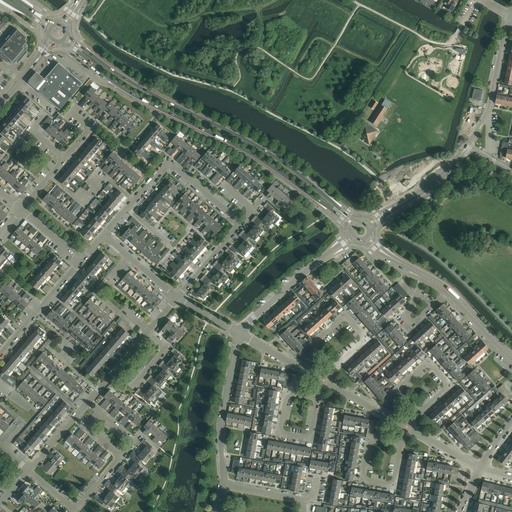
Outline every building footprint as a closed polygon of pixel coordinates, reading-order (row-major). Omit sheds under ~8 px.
[(445,0),(444,1),(445,2),(444,4),(448,6),(449,7),(448,9),(452,12),(455,6),(459,0),(458,0),(445,0)] [(0,45),(0,54),(10,64),(12,62),(14,64),(16,62),(18,63),(20,61),(21,61),(22,60),(23,59),(24,58),(25,57),(25,56),(26,54),(28,52),(26,50),(27,48),(25,47),(27,45),(25,43),(27,41),(25,40),(27,38),(16,28),(14,29),(0,45)] [(46,81),(37,91),(60,111),(83,84),(58,63),(44,80),(46,81)] [(46,81),(44,80),(37,73),(28,83),(37,91),(46,81)] [(87,97),(80,106),(82,108),(89,99),(95,93),(96,91),(92,87),(85,95),(87,97)] [(474,92),(473,99),(481,101),(482,93),(483,91),(474,89),(474,92)] [(497,95),(495,103),(501,104),(503,96),(504,92),(500,92),(500,94),(497,93),(497,95)] [(92,102),(88,106),(90,108),(94,103),(100,97),(95,93),(89,99),(92,102)] [(26,97),(22,102),(37,115),(39,112),(31,104),(32,102),(26,97)] [(97,106),(93,110),(95,112),(99,107),(104,101),(100,97),(94,103),(97,106)] [(381,105),(370,122),(376,126),(387,109),(391,103),(385,100),(381,105)] [(101,110),(98,114),(100,115),(103,111),(109,105),(104,101),(99,107),(101,110)] [(374,101),(370,107),(374,110),(378,103),(374,101)] [(19,103),(17,105),(18,106),(24,112),(26,109),(35,117),(37,115),(22,102),(21,103),(20,103),(19,103)] [(106,113),(100,120),(102,122),(109,114),(115,108),(113,105),(113,104),(111,103),(110,103),(109,105),(103,111),(106,113)] [(18,106),(14,111),(29,124),(31,122),(22,114),(24,112),(18,106)] [(112,116),(108,120),(110,122),(114,118),(120,112),(115,108),(109,114),(112,116)] [(11,113),(9,114),(10,115),(10,116),(16,121),(18,119),(27,126),(29,124),(14,111),(12,113),(11,113)] [(117,120),(109,129),(111,130),(119,122),(124,116),(125,115),(120,111),(120,112),(114,118),(117,120)] [(10,116),(6,120),(21,133),(23,131),(14,123),(16,121),(10,116)] [(121,124),(118,128),(120,130),(123,126),(129,120),(124,116),(119,122),(121,124)] [(6,120),(2,125),(8,130),(10,128),(19,136),(21,133),(6,120)] [(126,128),(122,132),(124,134),(128,130),(133,124),(129,120),(123,126),(126,128)] [(48,128),(46,130),(51,134),(60,124),(58,122),(56,125),(55,125),(53,127),(51,125),(50,125),(48,128)] [(364,123),(356,136),(369,145),(378,131),(368,125),(364,123)] [(60,124),(51,134),(55,138),(60,133),(57,131),(60,128),(59,128),(61,125),(60,124)] [(130,132),(127,136),(129,138),(138,128),(133,124),(128,130),(130,132)] [(155,127),(154,129),(166,140),(169,142),(171,139),(161,131),(163,129),(158,124),(157,124),(156,124),(155,126),(155,127)] [(2,125),(0,127),(0,131),(13,143),(15,141),(6,133),(8,130),(2,125)] [(60,133),(55,138),(60,142),(69,132),(73,127),(71,125),(65,132),(63,132),(62,131),(60,133)] [(154,129),(150,133),(155,138),(157,136),(164,142),(166,140),(154,129)] [(69,132),(60,142),(65,146),(69,141),(66,138),(68,136),(71,133),(69,132)] [(150,133),(146,138),(156,147),(159,149),(161,148),(158,145),(155,143),(154,139),(155,138),(150,133)] [(0,134),(0,143),(7,149),(9,147),(3,141),(5,139),(0,134)] [(177,135),(171,142),(176,146),(181,139),(177,135)] [(96,138),(92,143),(99,149),(103,144),(96,138)] [(146,138),(142,143),(147,147),(150,149),(152,146),(155,148),(156,147),(146,138)] [(173,150),(169,155),(171,157),(171,156),(175,152),(178,148),(181,150),(186,144),(181,139),(176,146),(173,150)] [(92,143),(88,148),(95,153),(99,149),(92,143)] [(142,143),(138,147),(152,159),(154,157),(145,150),(147,147),(142,143)] [(176,161),(178,163),(191,148),(192,147),(192,146),(188,143),(187,143),(186,144),(181,150),(184,152),(180,157),(180,156),(176,161)] [(134,152),(138,156),(140,157),(141,156),(143,156),(151,162),(153,160),(152,159),(138,147),(134,152)] [(88,148),(84,152),(91,158),(95,153),(88,148)] [(191,148),(178,163),(180,165),(181,164),(188,156),(190,158),(196,152),(197,151),(194,148),(193,148),(193,149),(191,148)] [(208,151),(195,166),(197,168),(205,159),(207,161),(212,155),(208,151)] [(84,152),(80,157),(87,163),(95,170),(97,168),(89,160),(91,158),(84,152)] [(113,153),(107,159),(112,163),(117,157),(115,155),(116,155),(116,154),(113,152),(113,153)] [(183,167),(185,169),(189,164),(192,160),(195,162),(201,156),(196,152),(190,158),(183,167)] [(210,164),(202,172),(204,174),(217,159),(212,155),(207,161),(210,164)] [(80,157),(76,162),(83,167),(88,172),(91,175),(93,172),(85,165),(87,163),(80,157)] [(109,167),(105,171),(107,174),(111,168),(114,165),(116,167),(122,161),(117,157),(112,163),(109,166),(109,167)] [(217,159),(204,174),(207,176),(214,168),(216,170),(222,163),(223,162),(218,158),(217,159)] [(116,167),(109,176),(111,177),(119,169),(121,171),(127,165),(122,161),(116,167)] [(76,162),(72,166),(79,172),(83,167),(76,162)] [(219,172),(211,180),(213,182),(226,168),(222,163),(216,170),(219,172)] [(7,164),(0,172),(0,175),(0,176),(0,177),(2,179),(3,179),(8,173),(5,171),(7,168),(9,166),(7,164)] [(121,171),(119,174),(121,175),(123,173),(126,175),(131,169),(127,165),(121,171)] [(72,166),(68,171),(83,184),(85,182),(77,174),(79,172),(72,166)] [(239,166),(226,181),(229,183),(236,174),(239,176),(244,170),(243,169),(243,168),(242,166),(241,166),(241,167),(239,166)] [(226,168),(213,182),(216,185),(224,176),(226,178),(231,172),(226,168)] [(131,169),(126,175),(128,178),(126,180),(128,182),(136,173),(131,169)] [(8,173),(3,179),(3,178),(8,182),(17,172),(15,170),(13,173),(12,172),(10,175),(8,173)] [(241,178),(234,187),(236,189),(249,174),(244,170),(239,176),(241,178)] [(68,171),(64,176),(70,181),(73,179),(81,186),(83,184),(68,171)] [(17,172),(8,182),(12,186),(17,181),(17,180),(15,178),(17,177),(16,176),(18,174),(17,172)] [(136,173),(128,182),(130,183),(132,181),(135,183),(135,184),(136,183),(136,184),(137,184),(139,181),(138,180),(141,177),(136,173)] [(249,174),(236,189),(238,191),(244,184),(246,186),(253,178),(249,174)] [(61,180),(60,181),(66,186),(69,183),(71,185),(71,186),(77,191),(79,189),(70,181),(64,176),(62,177),(61,177),(60,179),(61,180)] [(249,188),(243,195),(245,197),(258,182),(259,181),(259,180),(255,177),(253,178),(246,186),(249,188)] [(17,181),(12,186),(17,190),(26,180),(24,178),(22,181),(21,180),(19,183),(17,181)] [(26,180),(17,190),(21,194),(26,189),(25,187),(24,185),(28,181),(26,180)] [(169,180),(165,184),(166,185),(177,195),(180,197),(182,195),(175,189),(177,187),(169,180)] [(258,182),(245,197),(248,199),(255,190),(258,192),(263,186),(258,182)] [(107,185),(106,187),(109,190),(110,192),(111,192),(114,195),(121,201),(125,196),(118,190),(116,193),(112,189),(107,185)] [(166,185),(163,189),(170,195),(172,193),(176,196),(177,195),(166,185)] [(270,193),(266,197),(269,198),(276,189),(275,188),(275,187),(275,186),(273,185),(272,185),(267,191),(270,193)] [(49,193),(43,199),(48,204),(55,195),(59,191),(61,189),(59,187),(52,195),(49,193)] [(276,189),(269,198),(271,200),(273,197),(276,199),(281,193),(283,191),(278,187),(276,189)] [(162,188),(159,192),(173,204),(175,202),(169,197),(170,195),(163,189),(162,188)] [(55,195),(48,204),(53,208),(59,201),(59,200),(57,198),(57,197),(61,193),(63,191),(61,189),(59,191),(55,195)] [(278,201),(275,205),(278,206),(286,197),(287,195),(283,191),(281,193),(276,199),(278,201)] [(159,192),(156,195),(157,196),(164,203),(165,201),(172,206),(173,204),(159,192)] [(184,194),(174,206),(176,208),(177,207),(180,203),(182,205),(188,198),(184,194)] [(114,195),(110,200),(117,205),(121,201),(114,195)] [(157,196),(153,200),(164,209),(167,212),(169,210),(162,204),(164,203),(157,196)] [(286,197),(278,206),(280,208),(283,204),(287,208),(293,202),(288,198),(287,199),(286,197)] [(181,210),(180,211),(181,213),(183,212),(192,201),(188,198),(182,205),(184,206),(181,210)] [(110,200),(106,204),(113,210),(117,205),(110,200)] [(153,200),(150,204),(157,210),(159,208),(165,214),(167,212),(164,209),(153,200)] [(59,201),(53,208),(58,212),(63,205),(65,203),(63,201),(61,203),(59,201)] [(181,213),(180,214),(182,216),(188,210),(190,211),(196,204),(192,201),(183,212),(181,213)] [(68,209),(62,216),(67,220),(73,213),(76,210),(76,209),(80,205),(78,203),(70,211),(68,209)] [(149,203),(146,207),(160,219),(162,218),(156,212),(157,210),(150,204),(149,203)] [(191,213),(186,219),(188,221),(200,208),(199,207),(200,206),(197,203),(196,204),(190,211),(191,213)] [(102,206),(100,208),(102,209),(109,215),(113,210),(106,204),(104,207),(102,206)] [(264,206),(263,206),(270,211),(266,216),(273,223),(275,224),(279,219),(279,218),(273,212),(274,211),(266,204),(265,204),(264,206)] [(63,205),(58,212),(62,216),(68,209),(63,205)] [(89,206),(87,208),(92,213),(93,212),(95,214),(95,215),(93,218),(94,218),(101,224),(105,219),(98,214),(94,210),(89,206)] [(146,207),(143,210),(144,211),(151,218),(152,216),(159,221),(160,219),(146,207)] [(200,208),(188,221),(190,222),(195,216),(197,218),(203,211),(200,208)] [(102,209),(98,214),(105,219),(109,215),(102,209)] [(144,211),(140,215),(154,227),(155,225),(149,220),(151,218),(144,211)] [(199,219),(194,226),(196,227),(198,225),(207,214),(203,211),(197,218),(199,219)] [(73,213),(67,220),(72,224),(77,217),(73,213)] [(207,214),(198,225),(200,227),(203,223),(205,224),(211,217),(207,214)] [(255,216),(253,218),(262,225),(264,223),(269,228),(273,223),(266,216),(261,221),(255,216)] [(206,226),(201,232),(203,234),(205,232),(215,221),(211,217),(205,224),(206,226)] [(79,218),(77,220),(80,223),(83,225),(86,228),(92,233),(96,229),(90,223),(88,226),(85,224),(82,221),(79,218)] [(94,218),(90,223),(96,229),(101,224),(94,218)] [(253,218),(251,221),(256,225),(252,229),(259,236),(264,231),(260,227),(262,225),(253,218)] [(75,223),(74,224),(76,226),(77,224),(84,230),(82,233),(85,236),(85,237),(88,239),(89,239),(91,236),(91,235),(92,233),(86,228),(83,225),(80,223),(77,220),(75,223)] [(215,221),(205,232),(207,233),(210,229),(212,231),(218,224),(215,221)] [(123,235),(121,237),(125,240),(127,239),(136,228),(140,223),(138,222),(134,226),(132,229),(130,227),(129,228),(123,235)] [(136,228),(127,239),(130,242),(137,235),(135,233),(142,225),(140,223),(136,228)] [(214,233),(211,236),(213,238),(221,228),(222,227),(218,224),(212,231),(214,233)] [(19,228),(13,234),(18,239),(24,232),(19,228)] [(243,230),(241,232),(249,240),(251,237),(255,241),(259,236),(252,229),(248,234),(243,230)] [(137,235),(130,242),(134,245),(144,234),(146,231),(145,230),(139,236),(137,235)] [(144,234),(134,245),(138,249),(144,241),(145,240),(143,239),(149,232),(147,231),(146,231),(144,234)] [(24,232),(18,239),(23,243),(28,236),(24,232)] [(241,232),(239,235),(245,240),(241,245),(248,251),(253,246),(249,243),(251,241),(249,240),(241,232)] [(198,233),(196,235),(200,238),(198,240),(205,247),(209,243),(198,233)] [(28,236),(23,243),(27,247),(33,240),(28,236)] [(151,241),(142,252),(146,255),(152,248),(150,246),(156,239),(154,237),(153,238),(151,241)] [(144,241),(138,249),(142,252),(151,241),(151,240),(150,239),(147,242),(145,240),(144,241)] [(188,239),(187,241),(193,246),(192,248),(199,254),(202,250),(191,241),(188,239)] [(191,241),(202,250),(205,247),(198,240),(196,242),(193,239),(191,241)] [(33,240),(27,247),(32,251),(38,244),(33,240)] [(152,248),(146,255),(149,258),(162,244),(160,242),(154,250),(152,248)] [(38,244),(32,251),(37,255),(42,248),(38,244)] [(162,244),(149,258),(153,262),(160,253),(158,252),(164,245),(162,244)] [(231,244),(229,247),(237,254),(239,252),(244,256),(248,251),(241,245),(237,249),(231,244)] [(186,246),(184,249),(195,258),(199,254),(192,248),(190,250),(186,246)] [(0,249),(0,253),(5,258),(7,259),(11,255),(9,253),(3,248),(1,250),(0,249)] [(227,248),(225,251),(230,255),(225,259),(233,266),(235,267),(239,263),(239,261),(234,257),(235,255),(227,248)] [(160,253),(153,262),(157,265),(170,250),(168,249),(162,255),(160,253)] [(184,249),(183,250),(187,254),(185,256),(192,262),(195,258),(184,249)] [(102,253),(98,257),(105,263),(107,265),(109,263),(107,261),(109,258),(102,253)] [(180,254),(178,256),(189,266),(192,262),(185,256),(183,257),(180,254)] [(55,256),(51,260),(58,266),(61,269),(65,273),(67,270),(59,264),(62,261),(55,256)] [(178,256),(176,258),(180,261),(178,263),(186,269),(189,266),(178,256)] [(98,257),(94,262),(100,268),(101,268),(103,269),(104,267),(102,266),(105,263),(98,257)] [(355,261),(353,263),(357,268),(364,262),(360,258),(357,260),(355,261)] [(217,260),(215,263),(223,270),(225,268),(229,272),(231,272),(235,267),(233,266),(225,259),(221,264),(217,260)] [(51,260),(47,265),(53,271),(58,266),(51,260)] [(94,262),(90,267),(96,272),(100,268),(94,262)] [(173,262),(171,264),(182,273),(186,269),(178,263),(177,265),(173,262)] [(364,262),(357,268),(361,272),(368,267),(364,262)] [(215,263),(213,265),(219,270),(215,275),(222,282),(223,282),(225,282),(228,278),(228,276),(222,271),(223,270),(215,263)] [(171,264),(169,266),(173,269),(172,271),(179,277),(182,273),(171,264)] [(47,265),(43,270),(49,275),(53,271),(47,265)] [(162,266),(161,268),(176,281),(179,277),(172,271),(170,273),(162,266)] [(90,267),(86,271),(92,277),(93,277),(96,279),(98,277),(94,275),(96,272),(90,267)] [(362,273),(360,274),(361,276),(363,274),(365,277),(372,271),(368,267),(361,272),(362,273)] [(43,270),(39,275),(45,280),(49,275),(43,270)] [(86,271),(82,276),(88,282),(89,281),(91,284),(93,282),(91,279),(92,277),(86,271)] [(365,277),(363,279),(367,283),(376,276),(372,271),(365,277)] [(128,273),(123,279),(127,284),(133,277),(128,273)] [(39,275),(35,279),(41,285),(45,280),(39,275)] [(204,275),(202,277),(211,284),(213,282),(218,287),(222,282),(215,275),(210,280),(204,275)] [(348,275),(343,279),(349,286),(351,283),(356,288),(358,286),(348,275)] [(82,276),(78,281),(84,286),(87,288),(88,286),(86,284),(88,282),(82,276)] [(367,283),(366,285),(367,287),(371,283),(373,286),(380,280),(379,280),(380,279),(378,277),(377,277),(376,276),(367,283)] [(133,277),(127,284),(132,287),(132,288),(138,281),(133,277)] [(202,277),(200,280),(205,283),(201,288),(208,295),(213,290),(209,287),(211,284),(202,277)] [(301,286),(295,292),(297,294),(299,293),(305,287),(312,281),(307,277),(301,282),(299,284),(301,286)] [(35,279),(31,284),(37,290),(38,289),(41,285),(35,279)] [(343,279),(339,283),(344,290),(345,290),(346,291),(348,289),(352,293),(354,292),(349,286),(343,279)] [(373,286),(371,288),(375,292),(384,285),(380,280),(373,286)] [(5,283),(0,289),(0,290),(4,294),(10,288),(14,283),(12,281),(8,286),(5,283)] [(78,281),(74,285),(80,291),(82,293),(84,291),(82,289),(84,286),(78,281)] [(132,287),(131,289),(133,291),(134,289),(137,292),(142,285),(138,281),(132,288),(132,287)] [(308,289),(305,291),(307,293),(309,291),(315,286),(312,281),(305,287),(308,289)] [(339,283),(334,287),(340,294),(342,292),(344,293),(346,296),(348,294),(346,292),(345,291),(345,290),(344,290),(339,283)] [(74,285),(70,290),(76,296),(80,291),(74,285)] [(137,292),(135,293),(137,295),(138,294),(141,297),(141,296),(147,289),(142,285),(137,292)] [(371,296),(369,297),(371,299),(379,292),(381,295),(388,289),(389,288),(388,288),(386,286),(385,287),(384,285),(375,292),(371,296)] [(315,286),(309,291),(313,295),(319,290),(315,286)] [(334,287),(330,291),(335,298),(338,296),(342,300),(344,299),(340,294),(334,287)] [(10,288),(4,294),(9,298),(15,292),(10,288)] [(192,289),(190,291),(198,299),(200,297),(204,300),(208,295),(201,288),(197,293),(192,289)] [(147,289),(141,296),(146,300),(152,293),(147,289)] [(70,290),(66,295),(72,300),(73,301),(75,299),(77,299),(81,303),(82,305),(84,303),(76,296),(70,290)] [(313,295),(311,297),(314,300),(316,302),(324,295),(319,290),(313,295)] [(348,303),(347,304),(349,305),(348,306),(350,308),(351,308),(358,302),(356,299),(363,293),(361,291),(348,303)] [(15,292),(9,298),(14,302),(19,296),(15,292)] [(391,294),(395,299),(401,305),(405,301),(403,299),(401,297),(400,295),(398,297),(396,297),(393,292),(391,294)] [(19,296),(14,302),(18,306),(24,300),(26,297),(28,295),(26,293),(22,298),(19,296)] [(146,300),(144,301),(146,303),(148,301),(151,304),(156,297),(157,297),(157,296),(155,294),(154,294),(153,295),(152,293),(146,300)] [(295,294),(290,298),(296,304),(297,306),(299,305),(300,304),(304,309),(306,310),(308,308),(301,300),(295,294)] [(66,295),(61,300),(64,302),(71,308),(73,306),(70,303),(72,300),(66,295)] [(383,295),(381,297),(384,300),(386,303),(386,305),(385,306),(386,307),(392,313),(396,309),(391,303),(389,301),(383,295)] [(151,304),(148,307),(149,309),(150,309),(151,308),(151,309),(152,309),(153,309),(154,309),(155,309),(155,308),(156,308),(161,302),(162,301),(161,300),(159,299),(158,299),(156,297),(151,304)] [(288,301),(286,302),(293,310),(294,309),(293,307),(296,304),(290,298),(290,299),(290,298),(289,298),(288,300),(287,300),(288,301)] [(90,299),(84,305),(89,309),(94,303),(90,299)] [(395,299),(391,303),(396,309),(401,305),(395,299)] [(24,300),(18,306),(23,310),(29,304),(24,300)] [(336,301),(331,305),(337,311),(338,310),(339,310),(342,308),(341,307),(336,301)] [(358,302),(351,308),(355,312),(361,307),(359,305),(361,303),(359,301),(358,302)] [(377,301),(374,303),(387,317),(392,313),(386,307),(385,306),(384,305),(383,307),(382,307),(377,301)] [(286,302),(282,306),(287,312),(290,310),(291,311),(293,310),(286,302)] [(94,303),(89,309),(94,313),(99,307),(94,303)] [(326,304),(324,306),(327,309),(332,315),(337,311),(331,305),(329,303),(327,305),(326,304)] [(53,310),(47,316),(52,321),(64,306),(62,304),(55,312),(53,310)] [(361,307),(355,312),(359,317),(365,311),(363,309),(365,307),(363,305),(361,307)] [(443,305),(437,310),(439,313),(437,314),(439,316),(441,314),(441,315),(447,309),(443,305)] [(64,306),(52,321),(57,325),(62,318),(60,316),(64,311),(67,308),(64,306)] [(282,306),(277,310),(284,318),(285,317),(284,315),(287,312),(282,306)] [(99,307),(94,313),(98,317),(104,311),(99,307)] [(327,309),(322,313),(328,319),(332,315),(327,309)] [(435,320),(433,322),(437,326),(439,325),(438,325),(445,319),(451,314),(447,309),(441,315),(443,317),(436,322),(435,320)] [(277,310),(273,314),(278,320),(281,318),(283,319),(284,318),(277,310)] [(365,311),(359,317),(363,321),(371,315),(367,310),(365,311)] [(104,311),(98,317),(103,321),(108,315),(104,311)] [(316,311),(314,312),(318,317),(323,323),(328,319),(322,313),(320,315),(316,311)] [(62,318),(57,325),(61,329),(69,319),(71,317),(74,314),(72,312),(71,312),(66,318),(65,320),(62,318)] [(451,314),(445,319),(447,322),(445,323),(447,325),(449,323),(455,318),(453,316),(454,316),(454,315),(452,313),(451,313),(451,314)] [(273,314),(268,318),(275,326),(279,322),(278,320),(273,314)] [(371,315),(363,321),(367,326),(373,320),(376,318),(374,316),(371,314),(371,315)] [(97,328),(96,329),(101,333),(102,331),(100,329),(105,323),(108,325),(113,319),(108,315),(103,321),(97,328)] [(3,317),(0,319),(0,323),(5,327),(8,330),(12,334),(14,331),(10,328),(7,325),(9,322),(3,317)] [(318,317),(313,321),(319,327),(323,323),(318,317)] [(377,325),(371,330),(375,335),(381,329),(383,328),(381,326),(381,325),(387,319),(385,317),(384,319),(377,325)] [(268,318),(264,322),(269,329),(270,330),(272,328),(273,328),(275,330),(277,328),(275,326),(268,318)] [(455,318),(449,323),(451,326),(449,327),(451,329),(453,328),(459,322),(455,318)] [(69,319),(61,329),(66,333),(67,331),(72,326),(71,326),(69,324),(71,321),(69,319)] [(72,326),(67,331),(72,335),(79,327),(80,325),(83,322),(81,320),(78,323),(75,327),(73,325),(71,326),(72,326)] [(162,329),(159,333),(161,335),(167,328),(170,331),(175,324),(170,320),(162,329)] [(373,320),(367,326),(371,330),(377,325),(373,320)] [(308,321),(307,323),(309,325),(314,331),(319,327),(313,321),(310,324),(308,321)] [(428,324),(426,326),(433,334),(435,332),(433,330),(436,328),(431,322),(430,322),(429,322),(427,324),(428,324)] [(459,322),(453,328),(457,332),(463,327),(459,322)] [(383,330),(382,331),(384,334),(384,333),(386,333),(387,334),(388,333),(394,328),(390,323),(384,328),(385,329),(383,330)] [(170,336),(166,340),(168,342),(180,328),(175,324),(170,331),(172,333),(170,336)] [(309,325),(304,329),(310,335),(314,331),(309,325)] [(426,326),(422,330),(427,336),(428,338),(433,334),(426,326)] [(39,327),(35,332),(41,337),(42,338),(44,336),(43,335),(45,333),(39,327)] [(79,327),(72,335),(77,339),(82,333),(79,330),(80,329),(80,328),(79,327)] [(463,327),(457,332),(459,335),(457,337),(459,338),(460,338),(459,338),(466,331),(463,327)] [(123,328),(119,333),(125,339),(129,334),(127,332),(125,330),(123,328)] [(180,328),(168,342),(170,343),(176,337),(179,339),(185,332),(180,328)] [(394,328),(388,333),(393,337),(399,332),(398,332),(394,328)] [(82,333),(77,339),(81,343),(92,330),(90,329),(88,332),(87,331),(84,335),(82,333)] [(287,329),(281,335),(286,339),(292,334),(287,329)] [(92,330),(81,343),(86,347),(91,341),(89,339),(92,335),(95,332),(92,330)] [(422,330),(417,334),(423,340),(422,340),(424,342),(426,340),(425,338),(427,336),(422,330)] [(466,331),(459,338),(460,338),(462,340),(461,341),(463,343),(471,336),(469,334),(469,333),(469,332),(468,331),(467,331),(467,332),(466,331)] [(35,332),(31,337),(37,342),(41,338),(41,337),(35,332)] [(399,332),(393,337),(397,342),(403,336),(401,335),(402,335),(402,334),(400,332),(399,332)] [(119,333),(114,338),(121,344),(125,339),(119,333)] [(292,334),(286,339),(290,344),(296,339),(295,338),(292,334)] [(417,334),(413,338),(418,344),(420,347),(422,345),(420,342),(422,340),(423,340),(417,334)] [(403,336),(397,342),(399,345),(398,346),(399,348),(407,341),(403,336)] [(31,337),(27,342),(33,347),(37,342),(31,337)] [(91,341),(86,347),(91,351),(96,345),(99,342),(102,339),(100,337),(97,340),(94,343),(91,341)] [(296,339),(290,344),(294,349),(300,343),(302,342),(303,340),(301,338),(299,340),(297,337),(295,338),(296,339)] [(114,338),(110,343),(117,348),(121,344),(114,338)] [(300,343),(294,349),(298,353),(301,351),(303,349),(304,348),(302,345),(306,341),(304,339),(303,340),(302,342),(300,343)] [(378,341),(374,345),(379,351),(384,347),(378,341)] [(478,341),(476,343),(479,346),(484,352),(489,348),(483,342),(481,344),(478,341)] [(27,342),(23,346),(29,352),(33,347),(27,342)] [(107,347),(106,347),(113,353),(117,348),(110,343),(107,347)] [(374,345),(369,349),(375,355),(377,353),(381,357),(382,358),(384,356),(379,351),(374,345)] [(412,345),(410,347),(414,351),(420,357),(424,353),(418,347),(417,346),(416,347),(414,347),(412,345)] [(436,345),(430,350),(434,355),(440,349),(443,347),(441,345),(439,347),(436,345)] [(23,346),(19,351),(25,356),(29,352),(23,346)] [(105,349),(102,352),(109,358),(109,357),(110,357),(112,355),(112,354),(113,353),(106,347),(107,347),(106,346),(104,348),(105,349)] [(479,346),(474,350),(480,356),(484,352),(479,346)] [(175,355),(171,359),(178,366),(183,361),(179,358),(181,356),(173,349),(171,351),(175,355)] [(369,349),(365,353),(370,359),(371,359),(373,357),(375,358),(376,357),(375,355),(369,349)] [(440,349),(434,355),(438,359),(444,354),(440,349)] [(471,353),(470,354),(475,360),(477,358),(477,359),(478,359),(480,357),(479,356),(480,356),(474,350),(474,349),(473,349),(471,351),(471,352),(471,353)] [(19,351),(14,356),(21,361),(25,356),(19,351)] [(409,351),(407,353),(409,355),(415,361),(420,357),(414,351),(412,353),(409,351)] [(99,356),(98,357),(105,362),(109,358),(102,352),(99,356)] [(43,353),(38,359),(43,363),(48,357),(43,353)] [(365,353),(360,357),(366,363),(368,361),(371,364),(374,362),(371,359),(370,359),(365,353)] [(403,353),(401,355),(405,359),(411,365),(415,361),(409,355),(407,357),(403,353)] [(444,354),(438,359),(442,364),(448,358),(450,356),(449,354),(446,356),(444,354)] [(465,354),(463,356),(465,358),(471,364),(475,360),(470,354),(467,356),(465,354)] [(97,359),(94,361),(101,367),(105,362),(98,357),(99,356),(97,355),(96,358),(97,359)] [(14,356),(10,360),(17,366),(21,361),(14,356)] [(48,357),(43,363),(47,367),(53,361),(48,357)] [(358,358),(356,360),(356,361),(363,369),(365,366),(367,369),(370,367),(366,363),(360,357),(359,359),(358,358)] [(442,364),(442,365),(444,367),(445,366),(446,368),(454,362),(454,361),(452,359),(451,361),(448,358),(442,364)] [(163,361),(161,363),(169,370),(171,368),(174,371),(178,366),(171,359),(167,364),(163,361)] [(405,359),(401,363),(406,370),(411,365),(405,359)] [(10,360),(6,365),(12,370),(17,366),(10,360)] [(53,361),(47,367),(52,371),(57,365),(53,361)] [(94,361),(90,366),(97,372),(101,367),(94,361)] [(356,361),(352,365),(359,373),(361,371),(363,369),(356,361)] [(454,362),(446,368),(450,373),(456,367),(459,365),(457,363),(456,364),(454,362)] [(161,363),(159,366),(163,370),(159,374),(167,381),(171,376),(167,372),(169,370),(161,363)] [(397,364),(395,366),(402,374),(406,370),(401,363),(398,366),(397,364)] [(6,365),(2,370),(4,371),(6,373),(8,375),(12,370),(6,365)] [(57,365),(52,371),(57,375),(62,369),(57,365)] [(346,369),(346,370),(348,373),(349,373),(349,372),(354,377),(356,375),(357,376),(360,379),(358,381),(360,384),(364,380),(363,378),(362,377),(359,373),(352,365),(350,367),(350,366),(349,366),(346,369)] [(90,366),(86,371),(92,377),(97,372),(90,366)] [(395,366),(390,370),(392,371),(398,378),(402,374),(395,366)] [(456,367),(450,373),(454,377),(460,372),(460,371),(462,370),(461,368),(459,370),(456,367)] [(62,369),(57,375),(61,379),(67,373),(62,369)] [(468,375),(464,379),(466,381),(469,377),(472,380),(478,374),(474,370),(468,375)] [(388,372),(386,374),(393,382),(398,378),(392,371),(389,374),(388,372)] [(460,372),(454,377),(458,382),(464,376),(466,375),(464,373),(463,374),(460,372)] [(67,373),(61,379),(66,383),(71,377),(67,373)] [(150,375),(148,377),(157,385),(160,388),(162,386),(167,381),(159,374),(155,379),(150,375)] [(478,374),(472,380),(476,384),(482,379),(482,378),(482,377),(481,376),(480,376),(478,374)] [(370,376),(364,381),(369,386),(376,379),(378,377),(376,375),(373,379),(370,376)] [(376,379),(369,386),(373,390),(379,385),(381,383),(385,379),(387,377),(385,375),(379,380),(377,380),(376,379)] [(66,383),(64,385),(69,389),(76,381),(76,380),(76,379),(72,376),(71,377),(66,383)] [(148,377),(146,380),(152,385),(148,390),(156,396),(157,398),(158,398),(162,393),(162,392),(157,387),(156,388),(155,387),(157,385),(148,377)] [(469,390),(467,392),(469,394),(478,386),(480,389),(486,383),(486,382),(485,380),(484,380),(484,381),(482,379),(476,384),(473,387),(469,390)] [(24,381),(19,387),(24,391),(29,385),(24,381)] [(76,381),(69,389),(71,390),(74,393),(75,391),(81,385),(76,381)] [(480,389),(476,392),(477,394),(481,391),(484,394),(490,388),(491,387),(489,385),(488,385),(487,385),(486,383),(480,389)] [(29,385),(24,391),(28,395),(33,389),(29,385)] [(81,385),(75,391),(80,395),(85,389),(81,385)] [(379,385),(373,390),(377,395),(383,390),(386,387),(384,385),(381,388),(379,385)] [(491,389),(490,390),(492,392),(494,390),(500,396),(498,398),(503,404),(504,405),(506,403),(506,402),(508,400),(506,398),(504,396),(502,393),(500,391),(499,390),(498,389),(497,388),(495,386),(491,389)] [(462,388),(457,392),(463,398),(465,396),(467,397),(469,400),(471,398),(469,395),(467,394),(462,388)] [(33,389),(28,395),(33,399),(38,393),(33,389)] [(138,389),(136,392),(144,399),(149,403),(151,401),(154,403),(158,399),(157,398),(156,396),(148,390),(144,395),(138,389)] [(376,396),(378,398),(379,397),(381,399),(381,400),(384,397),(385,395),(388,393),(390,391),(388,389),(385,392),(383,390),(377,395),(376,396)] [(107,399),(101,406),(103,408),(115,394),(110,390),(104,397),(107,399)] [(457,392),(453,396),(458,402),(463,398),(457,392)] [(38,393),(33,399),(38,403),(43,397),(38,393)] [(115,394),(103,408),(105,410),(111,403),(114,405),(119,398),(115,394)] [(262,395),(262,397),(265,398),(266,399),(265,402),(267,402),(275,404),(276,398),(268,396),(262,395)] [(453,396),(448,400),(454,406),(458,402),(453,396)] [(38,403),(37,404),(42,408),(42,407),(48,401),(50,399),(47,397),(45,399),(43,397),(38,403)] [(114,409),(110,414),(112,416),(124,402),(119,398),(114,405),(116,407),(114,409)] [(487,404),(494,412),(499,408),(493,402),(490,398),(488,400),(490,402),(487,404)] [(493,402),(499,408),(503,404),(498,398),(493,402)] [(62,400),(58,404),(60,406),(66,411),(70,406),(64,401),(62,400)] [(448,400),(444,404),(449,410),(452,408),(453,410),(455,408),(454,406),(448,400)] [(124,402),(112,416),(114,418),(118,413),(120,411),(123,413),(129,407),(124,402)] [(444,404),(439,408),(445,414),(449,410),(444,404)] [(484,410),(490,416),(494,412),(487,404),(485,406),(487,408),(484,410)] [(56,410),(56,411),(62,416),(66,411),(60,406),(56,410)] [(126,415),(119,422),(122,424),(133,411),(129,407),(123,413),(126,415)] [(263,408),(262,414),(263,414),(265,414),(273,416),(274,410),(266,408),(263,408)] [(439,408),(435,412),(440,418),(443,416),(444,418),(446,416),(445,414),(439,408)] [(53,411),(51,414),(52,415),(56,419),(58,421),(58,420),(59,421),(60,421),(61,419),(61,418),(62,416),(56,411),(56,410),(55,409),(52,411),(53,411)] [(483,409),(479,413),(480,414),(485,420),(490,416),(484,410),(483,409)] [(133,411),(122,424),(124,426),(130,419),(132,421),(138,415),(139,413),(136,411),(134,410),(133,411)] [(468,410),(466,412),(471,418),(471,419),(469,421),(476,428),(481,424),(475,418),(470,412),(468,410)] [(435,412),(430,416),(436,422),(440,418),(435,412)] [(480,414),(475,418),(481,424),(485,420),(480,414)] [(48,420),(54,425),(58,421),(56,419),(52,415),(48,420)] [(138,415),(132,421),(137,425),(139,423),(143,419),(138,415)] [(343,423),(343,425),(349,427),(349,424),(351,417),(345,415),(343,423)] [(349,424),(349,427),(355,428),(356,426),(357,418),(351,417),(349,424)] [(454,422),(448,428),(452,432),(458,427),(464,421),(466,420),(464,417),(458,423),(457,423),(456,421),(454,422)] [(46,418),(44,420),(46,422),(44,425),(50,430),(54,425),(48,420),(46,418)] [(146,428),(143,432),(145,434),(153,425),(154,424),(155,424),(150,419),(149,421),(144,426),(146,428)] [(5,422),(0,427),(5,432),(10,426),(5,422)] [(153,425),(145,434),(148,436),(151,432),(153,434),(158,429),(159,428),(154,424),(153,425)] [(44,425),(40,429),(46,435),(50,430),(44,425)] [(155,437),(153,440),(155,442),(162,433),(164,431),(159,427),(159,428),(158,429),(153,434),(153,435),(155,437)] [(458,427),(452,432),(456,437),(462,431),(463,430),(462,428),(460,429),(458,427)] [(40,429),(36,434),(42,439),(46,435),(40,429)] [(68,437),(67,439),(67,440),(71,444),(83,431),(81,429),(75,436),(72,434),(69,437),(68,437)] [(83,431),(71,444),(76,448),(82,442),(79,440),(86,433),(83,431)] [(162,433),(155,442),(157,444),(160,440),(163,442),(167,437),(168,435),(164,431),(162,433)] [(462,431),(456,437),(460,441),(466,436),(468,434),(466,432),(464,434),(462,431)] [(36,434),(32,439),(38,444),(42,439),(36,434)] [(20,436),(15,441),(18,443),(20,441),(25,445),(23,447),(24,449),(23,451),(28,455),(30,454),(30,453),(30,454),(31,454),(33,452),(33,451),(32,451),(34,449),(28,444),(28,443),(21,438),(20,436)] [(347,439),(346,442),(352,443),(360,444),(361,438),(353,436),(351,436),(350,439),(347,439)] [(466,436),(460,441),(464,446),(466,444),(468,442),(471,440),(472,439),(470,437),(468,438),(466,436)] [(82,442),(76,448),(81,452),(87,446),(89,443),(93,439),(91,437),(84,444),(82,442)] [(28,443),(28,444),(34,449),(38,444),(32,439),(28,443)] [(141,442),(147,447),(143,451),(150,458),(155,453),(152,450),(154,448),(144,439),(141,442)] [(91,450),(85,456),(90,460),(102,447),(100,445),(94,452),(91,450)] [(87,446),(81,452),(85,456),(91,450),(87,446)] [(102,447),(90,460),(92,462),(91,463),(92,463),(94,465),(95,465),(101,458),(98,456),(100,453),(100,454),(104,449),(102,447)] [(55,455),(50,460),(57,466),(64,458),(54,450),(52,452),(55,455)] [(101,458),(95,465),(100,469),(105,462),(103,460),(109,453),(107,451),(101,458)] [(134,451),(131,453),(141,462),(143,460),(146,463),(150,458),(143,451),(139,455),(134,451)] [(511,454),(506,451),(503,456),(509,460),(511,461),(511,458),(511,457),(511,456),(511,454)] [(131,453),(129,456),(136,462),(132,467),(139,473),(144,468),(139,464),(141,462),(131,453)] [(503,456),(499,461),(505,465),(507,462),(509,464),(511,461),(509,460),(503,456)] [(45,466),(43,469),(50,475),(57,466),(50,460),(45,466)] [(329,463),(328,471),(334,472),(336,464),(336,462),(330,461),(330,463),(329,463)] [(121,465),(119,468),(129,477),(131,474),(135,478),(139,473),(132,467),(128,471),(121,465)] [(263,472),(262,480),(268,481),(270,471),(267,471),(267,470),(267,466),(264,466),(264,470),(263,472)] [(119,468),(117,470),(122,475),(118,480),(126,486),(130,481),(127,479),(129,477),(119,468)] [(109,480),(106,482),(116,491),(118,489),(121,491),(126,486),(118,480),(114,484),(109,480)] [(106,482),(104,485),(111,491),(107,495),(115,502),(119,497),(114,493),(116,491),(106,482)] [(483,482),(481,490),(485,491),(485,493),(487,493),(489,483),(483,482)] [(25,483),(22,487),(24,490),(25,490),(31,495),(35,489),(38,486),(35,485),(32,488),(31,488),(31,487),(30,486),(29,486),(25,483)] [(489,483),(487,493),(491,494),(491,492),(494,493),(495,485),(489,483)] [(35,489),(31,495),(36,500),(37,500),(39,498),(37,496),(39,493),(41,494),(44,491),(42,490),(38,486),(35,489)] [(350,495),(350,497),(356,498),(357,496),(358,488),(352,487),(350,495)] [(22,494),(18,499),(18,500),(20,501),(19,502),(19,503),(21,504),(22,504),(23,504),(26,501),(31,495),(25,490),(24,490),(22,492),(23,493),(24,493),(23,495),(22,494)] [(374,507),(373,509),(377,510),(378,508),(377,507),(376,506),(377,502),(381,502),(381,501),(382,493),(376,492),(374,502),(374,507)] [(96,494),(94,497),(104,505),(105,507),(107,504),(111,508),(116,503),(115,502),(107,495),(103,500),(96,494)] [(31,495),(26,501),(28,502),(29,501),(30,502),(29,503),(32,505),(33,504),(36,507),(39,503),(37,500),(36,500),(31,495)] [(329,498),(328,503),(329,504),(337,505),(338,505),(339,502),(345,503),(344,506),(347,507),(348,501),(346,500),(338,499),(331,498),(330,497),(329,498)] [(400,508),(399,511),(406,511),(407,509),(406,509),(407,508),(403,507),(404,501),(408,501),(409,499),(402,498),(402,500),(400,508)] [(474,503),(473,506),(474,506),(474,509),(482,511),(482,510),(484,511),(485,508),(483,508),(484,505),(478,503),(475,503),(474,503)]
